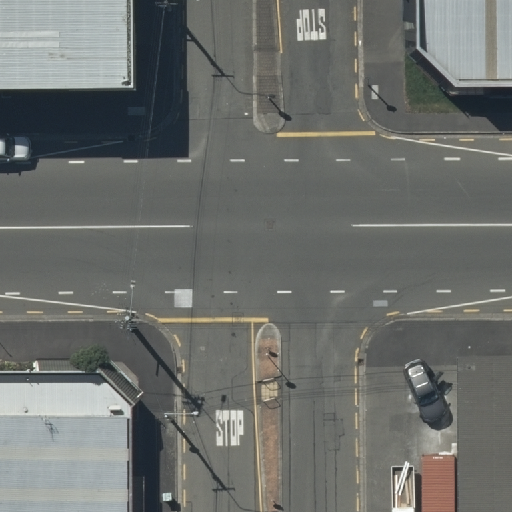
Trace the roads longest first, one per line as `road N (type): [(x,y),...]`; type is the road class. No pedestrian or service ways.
road 1 (residential): [(274,226),(276,511)]
road 2 (tertiary): [(0,229),(274,226)]
road 3 (tertiary): [(274,226),(511,224)]
road 4 (residential): [(274,0),(274,226)]
